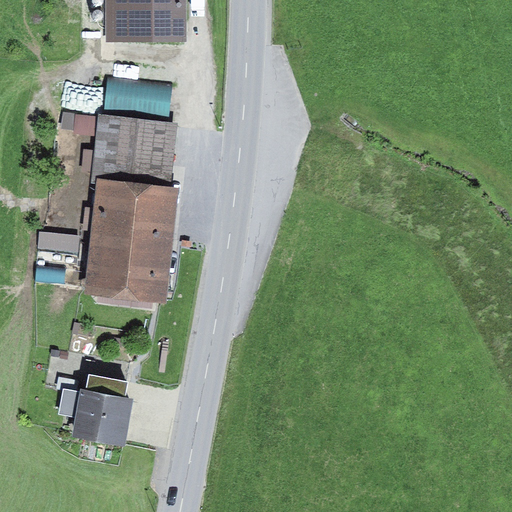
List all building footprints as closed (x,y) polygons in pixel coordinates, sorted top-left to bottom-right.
[(187,0),(105,0),(105,41),(188,41),(187,0)] [(96,19),(97,19),(99,19),(101,18),(102,17),(104,16),(104,14),(104,12),(103,10),(102,9),(100,8),(98,7),(96,8),(94,9),(93,10),(92,12),(92,14),(93,16),(94,17),(96,19)] [(96,136),(98,117),(64,112),(62,127),(74,129),(73,133),(96,136)] [(171,185),(178,122),(98,114),(98,117),(96,136),(91,177),(98,178),(171,185)] [(167,300),(180,186),(171,185),(98,178),(85,291),(167,300)] [(46,225),(45,244),(79,247),(80,229),(46,225)] [(123,340),(115,338),(113,346),(121,348),(123,340)] [(128,379),(89,372),(87,389),(126,395),(128,379)] [(73,435),(125,444),(133,397),(126,395),(87,389),(81,388),(73,435)]
